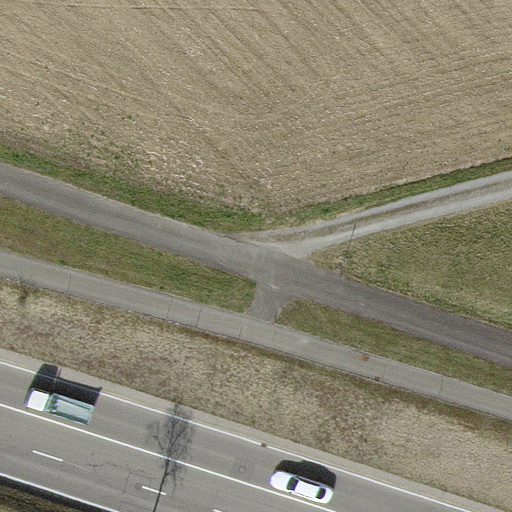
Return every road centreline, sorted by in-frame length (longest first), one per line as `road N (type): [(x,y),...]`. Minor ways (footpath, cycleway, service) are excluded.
road 1 (track): [(511,352),(0,177)]
road 2 (track): [(254,332),(305,248),(511,186)]
road 3 (primary): [(0,421),(280,511)]
